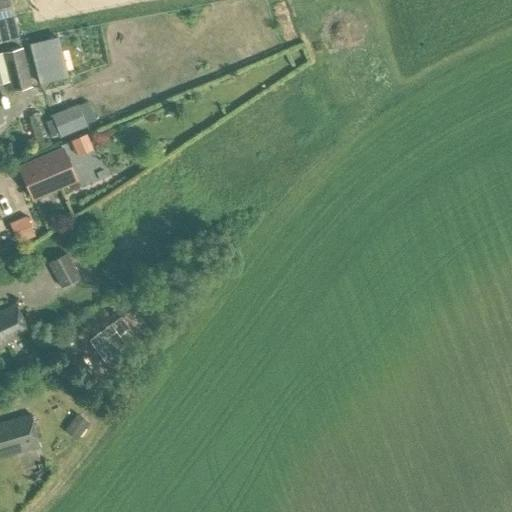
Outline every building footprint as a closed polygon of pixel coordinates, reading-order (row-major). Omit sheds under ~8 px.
[(8,0),(0,0),(0,41),(18,38),(8,0)] [(0,85),(8,83),(11,93),(32,87),(22,48),(0,53),(0,85)] [(53,106),(90,101),(88,83),(50,89),(53,106)] [(77,106),(77,105),(51,115),(61,138),(86,127),(86,125),(95,121),(87,102),(77,106)] [(71,141),(77,156),(92,150),(86,134),(71,141)] [(18,166),(32,200),(77,181),(63,147),(18,166)] [(9,224),(18,243),(34,236),(26,216),(9,224)] [(78,277),(65,254),(49,263),(61,286),(78,277)] [(0,348),(30,335),(16,304),(0,311),(0,348)] [(104,366),(140,340),(122,314),(86,341),(104,366)] [(0,458),(40,447),(31,415),(0,423),(0,458)]
